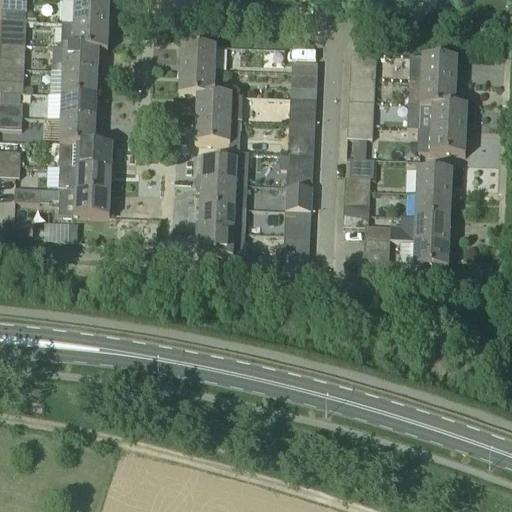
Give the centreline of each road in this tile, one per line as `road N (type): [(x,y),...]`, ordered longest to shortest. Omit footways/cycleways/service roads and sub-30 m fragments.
road 1 (primary): [(511,459),(264,383),(0,341)]
road 2 (track): [(359,511),(306,489),(0,423)]
road 3 (residential): [(322,290),(335,26)]
road 4 (residential): [(177,0),(208,15),(335,26)]
